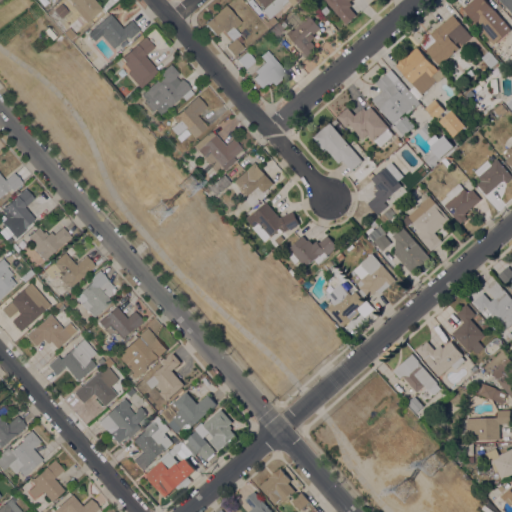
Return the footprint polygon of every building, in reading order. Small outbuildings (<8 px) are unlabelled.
[(94,0),(102,9),(90,20),(80,9),(77,12),(71,4),(72,3),(69,0),(94,0)] [(300,0),(293,6),(289,1),(272,16),(276,21),(268,28),(264,23),(269,19),(267,17),(266,18),(263,15),(265,14),(261,9),(263,7),(261,4),(259,5),(254,0),(300,0)] [(324,0),(351,0),(349,2),(352,5),(349,8),(356,16),(346,25),(324,0)] [(463,9),(473,0),(485,0),(494,10),(511,30),(494,45),(463,9)] [(511,14),(500,0),(511,0),(511,14)] [(210,29),(210,30),(208,27),(205,23),(225,4),(241,22),(234,28),(240,34),(236,38),(237,39),(240,36),(243,40),(240,43),(243,47),(234,55),(226,46),(232,40),(222,29),(216,35),(210,29)] [(110,14),(122,28),(131,20),(140,29),(129,39),(127,36),(116,46),(110,39),(107,41),(101,35),(92,43),(85,35),(110,14)] [(459,48),(440,65),(426,50),(425,50),(420,43),(452,15),(468,33),(462,39),(465,42),(461,46),(458,42),(455,44),(459,48)] [(292,29),(293,31),(310,16),(320,28),(313,35),(315,37),(311,41),(318,49),(308,58),(287,34),(291,30),(292,29)] [(269,29),(278,21),(285,30),(277,37),(269,29)] [(135,46),(145,36),(154,47),(144,55),(155,67),(154,67),(158,72),(139,88),(127,73),(130,71),(123,63),(125,62),(122,57),(135,46)] [(127,39),(130,43),(125,47),(122,44),(127,39)] [(434,83),(435,84),(432,87),(431,86),(421,95),(400,70),(400,71),(396,66),(411,53),(410,53),(417,47),(432,65),(433,64),(438,70),(439,70),(445,76),(437,83),(436,82),(434,83)] [(287,73),(274,85),(271,82),(268,84),(267,83),(261,88),(253,78),(257,74),(254,71),(265,61),(260,56),(267,50),(287,73)] [(246,68),(237,59),(247,51),(255,60),(246,68)] [(481,58),(489,52),(498,62),(490,69),(481,58)] [(155,109),(152,111),(144,101),(146,100),(141,95),(145,91),(145,90),(159,77),(158,75),(170,64),(179,73),(175,76),(179,81),(182,79),(190,88),(189,89),(193,93),(185,100),(181,96),(160,115),(155,109)] [(419,104),(407,115),(406,113),(393,124),(372,100),(382,91),(376,84),(390,71),(419,104)] [(470,90),(474,94),(469,98),(465,94),(470,90)] [(197,96),(206,107),(197,115),(207,126),(194,138),(185,127),(177,135),(171,128),(177,122),(173,117),(197,96)] [(435,100),(445,111),(435,119),(425,108),(435,100)] [(500,117),(494,110),(501,104),(507,111),(500,117)] [(389,128),(388,128),(394,135),(380,147),(374,141),(371,138),(370,139),(367,135),(363,139),(349,124),(345,127),(337,117),(347,108),(354,116),(363,108),(366,111),(370,107),(389,128)] [(439,122),(452,111),(466,127),(453,138),(439,122)] [(160,131),(156,127),(160,123),(164,127),(160,131)] [(363,161),(352,171),(342,161),(339,164),(327,150),(325,152),(312,138),(330,123),(363,161)] [(418,132),(427,124),(435,133),(426,141),(418,132)] [(211,131),(215,134),(225,146),(233,139),(236,142),(237,141),(241,145),(239,146),(242,149),(233,157),(236,160),(225,170),(221,165),(215,170),(202,156),(203,156),(194,146),(211,131)] [(436,162),(438,164),(432,169),(423,158),(433,150),(431,148),(432,146),(428,142),(436,135),(440,139),(445,135),(455,147),(436,162)] [(511,145),(503,154),(511,164),(511,145)] [(511,176),(511,178),(506,184),(504,181),(503,182),(502,181),(486,195),(477,185),(481,181),(478,177),(479,177),(475,172),(487,161),(491,164),(497,159),(511,176)] [(254,162),(273,184),(263,193),(258,186),(247,196),(244,194),(244,195),(242,194),(244,193),(233,181),(254,162)] [(388,198),(389,199),(384,203),(387,206),(377,215),(367,204),(376,196),(374,194),(378,191),(374,186),(375,184),(371,179),(385,167),(386,167),(391,162),(399,171),(403,167),(408,173),(398,181),(402,186),(388,198)] [(359,181),(352,174),(359,168),(365,175),(359,181)] [(0,174),(5,180),(14,173),(22,182),(12,190),(10,188),(0,196),(0,174)] [(215,196),(210,191),(206,194),(203,191),(223,174),(230,183),(215,196)] [(465,214),(466,214),(464,216),(467,218),(460,224),(444,206),(450,200),(446,195),(459,183),(467,193),(472,190),(481,200),(465,214)] [(22,230),(13,219),(10,222),(0,211),(25,188),(34,198),(24,207),(34,219),(33,220),(34,221),(30,224),(30,223),(27,225),(28,226),(25,229),(24,228),(22,230)] [(418,236),(421,232),(411,221),(406,225),(403,221),(419,207),(418,206),(429,196),(449,220),(445,224),(447,227),(443,231),(440,228),(434,233),(442,242),(431,251),(418,236)] [(401,212),(397,215),(391,207),(399,201),(402,204),(401,212)] [(252,228),(254,227),(247,219),(252,214),(252,215),(266,203),(280,218),(293,211),(299,224),(283,232),(283,231),(280,234),(278,231),(265,242),(252,228)] [(390,209),(395,215),(389,221),(383,215),(390,209)] [(391,243),(382,251),(374,242),(373,242),(368,235),(379,225),(385,232),(384,232),(386,234),(384,235),(391,243)] [(38,227),(43,233),(44,231),(47,234),(50,232),(53,235),(63,227),(71,236),(62,244),(48,256),(48,257),(44,260),(30,244),(33,242),(28,236),(38,227)] [(396,240),(393,236),(402,227),(429,258),(412,274),(395,254),(396,240)] [(284,253),(298,241),(297,241),(303,236),(308,241),(309,240),(313,244),(317,241),(319,243),(327,236),(337,247),(327,256),(328,256),(319,264),(315,260),(306,267),(300,260),(295,265),(284,253)] [(69,287),(65,283),(64,284),(56,274),(51,278),(44,270),(64,252),(75,264),(86,255),(95,266),(69,287)] [(339,261),(336,257),(341,253),(344,257),(339,261)] [(395,280),(380,294),(377,291),(369,298),(367,296),(365,298),(359,291),(361,289),(360,288),(361,287),(358,284),(361,281),(361,280),(354,271),(361,264),(372,254),(395,280)] [(0,259),(2,258),(8,265),(6,267),(12,274),(9,277),(16,284),(0,297),(0,259)] [(511,290),(509,287),(511,284),(511,282),(511,281),(507,285),(498,275),(508,267),(511,271),(511,290)] [(30,269),(34,273),(25,281),(21,277),(30,269)] [(288,272),(292,269),(296,274),(293,277),(288,272)] [(116,290),(107,298),(111,301),(99,311),(99,312),(93,317),(87,310),(87,311),(80,303),(81,303),(76,297),(81,293),(80,292),(92,281),(89,278),(99,270),(116,290)] [(364,302),(356,309),(359,313),(344,327),(328,308),(333,304),(320,290),(339,273),(349,285),(364,302)] [(301,285),(297,281),(298,280),(296,279),(299,276),(300,278),(301,277),(305,281),(301,285)] [(511,299),(511,324),(506,330),(492,315),(488,319),(473,302),(483,293),(491,302),(495,298),(486,288),(495,280),(511,299)] [(11,321),(20,314),(9,301),(24,288),(33,299),(36,296),(42,304),(41,305),(45,309),(20,331),(11,321)] [(55,306),(59,302),(63,306),(59,310),(55,306)] [(452,333),(464,323),(457,314),(462,309),(462,308),(466,304),(476,315),(470,319),(485,336),(478,342),(484,348),(476,354),(472,350),(469,352),(452,333)] [(133,328),(124,335),(126,337),(123,339),(122,338),(121,338),(109,324),(103,329),(97,322),(103,316),(104,317),(116,306),(126,318),(134,311),(143,321),(134,329),(133,328)] [(50,314),(63,328),(69,322),(76,330),(69,336),(70,336),(57,348),(51,341),(48,344),(43,339),(35,346),(26,336),(50,314)] [(490,327),(485,331),(481,326),(485,322),(490,327)] [(167,350),(155,360),(146,368),(147,369),(146,370),(146,371),(142,374),(141,372),(134,378),(130,374),(133,372),(117,355),(118,354),(116,352),(122,347),(124,349),(138,336),(145,345),(147,344),(139,335),(147,328),(167,350)] [(96,352),(89,358),(96,365),(89,371),(88,370),(77,380),(65,366),(56,374),(47,365),(57,356),(60,359),(83,338),(96,352)] [(416,350),(422,345),(423,346),(427,342),(435,350),(441,345),(443,348),(451,341),(463,356),(462,357),(466,361),(456,370),(452,366),(440,377),(416,350)] [(166,401),(160,393),(162,391),(157,385),(152,389),(147,383),(154,376),(153,375),(165,365),(162,362),(173,353),(181,363),(172,371),(184,385),(166,401)] [(419,361),(418,362),(437,383),(436,384),(441,389),(434,395),(429,390),(429,391),(424,386),(417,392),(403,376),(400,379),(393,372),(413,354),(419,361)] [(511,398),(491,373),(509,358),(511,361),(511,398)] [(103,363),(108,359),(111,363),(106,367),(103,363)] [(98,370),(100,373),(107,367),(118,379),(109,387),(117,395),(104,406),(93,393),(82,403),(73,392),(98,370)] [(480,395),(475,393),(480,382),(484,384),(485,381),(496,386),(495,388),(496,388),(496,389),(507,394),(503,404),(480,395)] [(216,405),(180,436),(161,414),(186,392),(197,404),(208,395),(216,405)] [(424,407),(416,413),(407,403),(415,397),(424,407)] [(125,440),(123,438),(117,443),(115,440),(114,441),(107,433),(116,425),(114,423),(106,431),(98,422),(107,414),(106,414),(119,403),(118,403),(124,398),(130,405),(128,407),(133,412),(140,406),(147,414),(136,423),(140,427),(125,440)] [(187,439),(196,432),(195,430),(203,424),(203,425),(221,409),(232,423),(229,425),(232,428),(230,430),(235,435),(230,440),(231,442),(229,444),(227,442),(226,443),(227,444),(219,451),(210,440),(213,438),(208,432),(202,437),(216,453),(206,461),(187,439)] [(498,418),(498,411),(510,410),(510,424),(500,424),(500,440),(475,440),(475,436),(468,437),(468,431),(466,432),(466,419),(498,418)] [(0,417),(6,425),(17,415),(25,425),(19,430),(20,431),(17,434),(16,433),(1,447),(0,447),(0,417)] [(173,443),(142,471),(133,460),(142,452),(132,440),(158,417),(169,429),(165,433),(173,443)] [(3,470),(0,466),(0,453),(8,447),(11,450),(23,440),(21,438),(31,430),(40,441),(32,448),(42,459),(30,469),(31,470),(24,476),(18,470),(14,473),(8,465),(3,470)] [(181,440),(176,444),(172,439),(176,435),(181,440)] [(474,456),(458,456),(458,445),(473,445),(474,456)] [(170,452),(178,446),(185,455),(177,461),(170,452)] [(511,474),(502,480),(498,471),(496,472),(487,453),(496,449),(499,455),(511,449),(511,474)] [(160,462),(159,460),(168,452),(179,464),(186,458),(196,470),(188,478),(191,481),(180,491),(177,487),(165,498),(158,490),(145,475),(160,462)] [(51,501),(42,491),(34,498),(28,491),(34,485),(31,481),(54,459),(63,469),(53,478),(64,490),(51,501)] [(259,486),(266,480),(267,481),(281,469),(291,481),(288,484),(296,492),(289,498),(290,500),(286,503),(285,501),(284,502),(281,499),(275,504),(259,486)] [(511,486),(511,504),(510,506),(505,501),(504,501),(500,497),(511,486)] [(249,511),(253,509),(245,500),(254,492),(272,511),(249,511)] [(300,511),(292,501),(301,493),(310,502),(300,511)] [(55,511),(54,510),(72,494),(82,506),(91,498),(99,508),(94,511),(55,511)] [(0,511),(0,506),(12,496),(15,500),(13,502),(21,511),(20,511),(0,511)]
